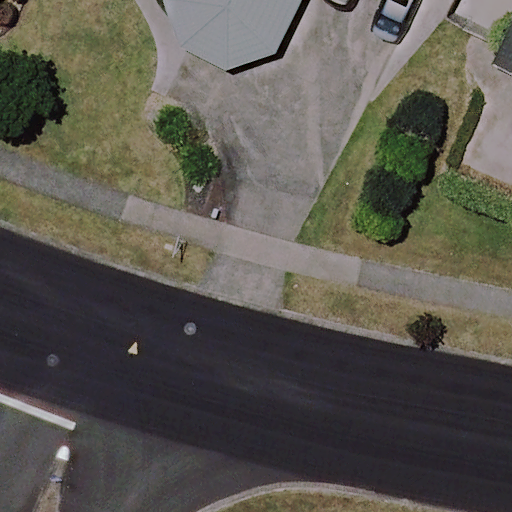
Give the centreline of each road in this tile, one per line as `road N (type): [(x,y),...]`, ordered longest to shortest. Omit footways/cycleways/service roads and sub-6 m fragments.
road 1 (residential): [(511,443),(109,356)]
road 2 (residential): [(109,356),(44,511)]
